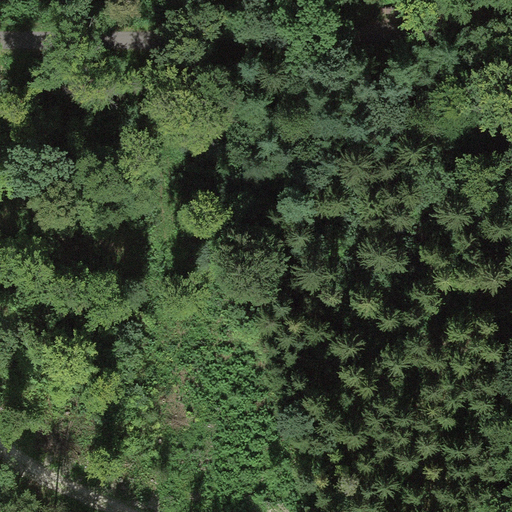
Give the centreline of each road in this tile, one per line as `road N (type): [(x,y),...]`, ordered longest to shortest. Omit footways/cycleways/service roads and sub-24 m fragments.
road 1 (track): [(0,39),(217,41),(511,29)]
road 2 (track): [(511,407),(458,425),(387,511)]
road 3 (track): [(0,446),(121,511)]
